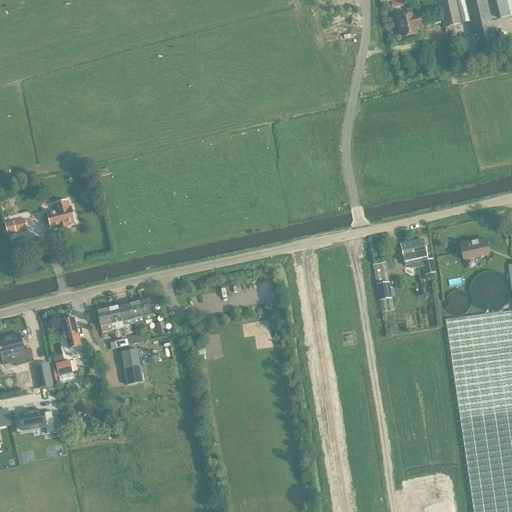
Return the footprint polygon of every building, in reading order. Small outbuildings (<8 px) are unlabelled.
[(437,0),(438,3),(444,28),(470,21),(465,0),(437,0)] [(485,0),(465,0),(470,21),(474,33),(473,34),(473,35),(471,37),(472,41),(475,42),(478,53),(497,49),(492,29),(485,0)] [(511,0),(497,0),(502,19),(511,15),(511,0)] [(419,15),(417,8),(406,10),(408,15),(397,18),(402,38),(417,35),(414,23),(420,21),(419,15)] [(15,191),(0,194),(0,198),(1,201),(17,197),(15,191)] [(47,214),(42,216),(45,226),(50,225),(51,229),(59,227),(60,229),(67,228),(66,225),(74,223),(71,208),(69,209),(67,202),(55,205),(57,212),(47,214)] [(8,234),(27,229),(25,220),(5,225),(8,234)] [(486,241),(479,242),(479,239),(460,243),(463,261),(489,255),(486,241)] [(423,240),(412,242),(417,268),(423,267),(425,275),(434,273),(436,273),(433,260),(427,261),(426,256),(423,240)] [(412,242),(401,245),(405,263),(405,266),(409,265),(410,268),(412,269),(417,268),(412,242)] [(373,265),(380,301),(392,299),(388,282),(385,263),(373,265)] [(392,299),(380,301),(382,313),(394,311),(392,299)] [(151,300),(140,302),(145,322),(151,320),(150,316),(155,315),(151,300)] [(134,324),(145,322),(140,302),(129,305),(134,324)] [(123,327),(134,324),(129,305),(119,307),(123,327)] [(124,328),(123,327),(119,307),(108,310),(113,330),(124,328)] [(101,328),(102,333),(113,330),(108,310),(97,312),(101,328)] [(74,319),(62,322),(66,338),(67,344),(68,349),(81,346),(78,336),(74,319)] [(166,333),(163,322),(156,324),(158,335),(166,333)] [(149,341),(147,333),(137,335),(139,343),(149,341)] [(30,349),(24,351),(20,335),(0,339),(0,350),(2,359),(14,356),(16,366),(34,362),(30,349)] [(128,346),(139,343),(137,335),(126,338),(128,346)] [(123,347),(128,346),(126,338),(115,340),(116,342),(122,341),(123,347)] [(115,340),(109,342),(111,350),(123,347),(122,341),(116,342),(115,340)] [(140,366),(137,350),(121,353),(124,369),(140,366)] [(57,368),(55,369),(54,369),(53,369),(56,382),(57,382),(60,381),(60,383),(75,380),(70,361),(56,364),(57,368)] [(48,363),(34,366),(38,390),(53,387),(48,363)] [(140,366),(124,369),(127,385),(143,383),(140,366)] [(43,411),(20,415),(23,431),(46,427),(47,434),(56,433),(52,411),(44,413),(43,411)] [(79,423),(81,432),(94,430),(92,421),(79,423)]
